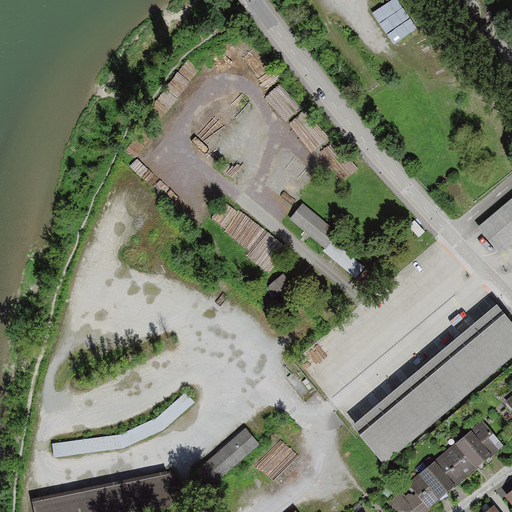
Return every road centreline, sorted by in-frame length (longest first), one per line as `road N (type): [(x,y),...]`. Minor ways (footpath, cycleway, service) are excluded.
road 1 (residential): [(266,18),(366,142),(511,298)]
road 2 (unknown): [(317,428),(286,395),(267,392),(209,435),(52,478)]
